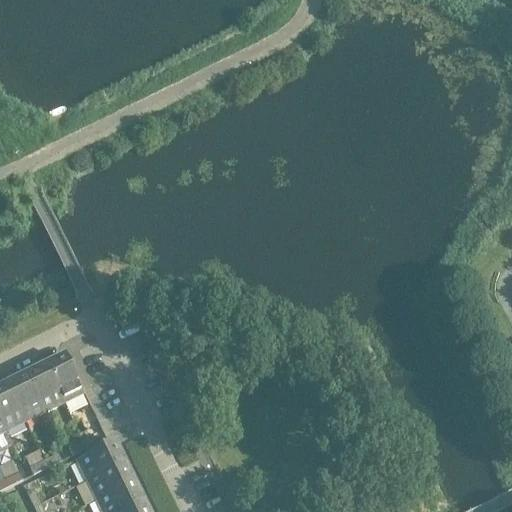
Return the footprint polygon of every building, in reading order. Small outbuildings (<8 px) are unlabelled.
[(83,396),(64,358),(44,368),(63,406),(83,396)] [(63,406),(44,368),(25,377),(43,416),(63,406)] [(43,416),(25,377),(5,387),(24,425),(43,416)] [(24,425),(5,387),(0,389),(0,425),(5,435),(24,425)] [(96,438),(82,445),(85,452),(99,445),(96,438)] [(114,444),(108,447),(76,463),(86,484),(124,465),(114,444)] [(85,452),(82,445),(68,452),(71,459),(85,452)] [(57,457),(43,464),(47,471),(61,464),(57,457)] [(47,471),(43,464),(29,471),(33,478),(47,471)] [(134,484),(124,465),(86,484),(95,503),(134,484)] [(18,476),(4,483),(8,490),(22,483),(18,476)] [(125,511),(143,504),(134,484),(95,503),(99,511),(125,511)] [(33,492),(26,496),(33,510),(40,506),(33,492)]
